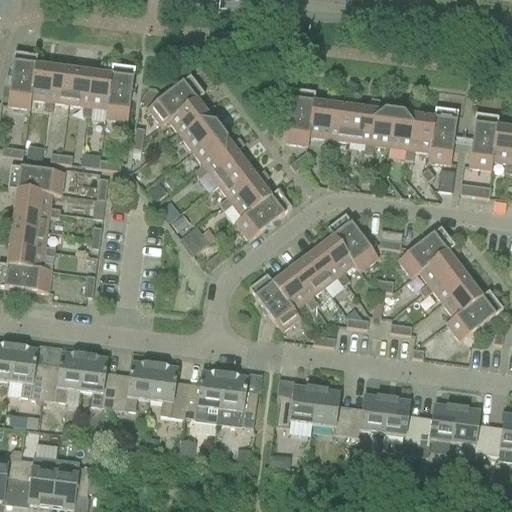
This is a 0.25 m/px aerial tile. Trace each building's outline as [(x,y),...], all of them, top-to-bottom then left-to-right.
[(13,57),(6,111),(29,114),(30,105),(35,70),(36,60),(13,57)] [(53,72),(35,70),(30,105),(44,107),(43,117),(47,117),(53,72)] [(110,80),(105,115),(104,124),(127,127),(134,73),(111,70),(110,80)] [(72,75),(53,72),(47,117),(51,118),(53,108),(68,110),(72,75)] [(92,77),(72,75),(68,110),(83,112),(81,122),(86,123),(92,77)] [(110,80),(92,77),(86,123),(90,123),(91,113),(105,115),(110,80)] [(146,114),(156,127),(160,132),(167,126),(196,104),(203,99),(189,81),(146,114)] [(308,142),(313,107),(314,97),(291,95),(284,148),(307,151),(308,142)] [(313,107),(308,142),(324,144),(322,154),(327,155),(334,99),(329,99),(328,109),(313,107)] [(334,99),(327,155),(331,156),(332,145),(348,147),(353,112),(337,110),(338,100),(334,99)] [(196,104),(167,126),(176,138),(168,144),(171,148),(216,114),(213,110),(205,117),(196,104)] [(363,160),(367,160),(374,105),(370,104),(368,114),(353,112),(348,147),(364,149),(363,160)] [(367,160),(371,161),(373,151),(388,153),(393,118),(377,115),(379,105),(374,105),(367,160)] [(388,153),(401,154),(404,155),(403,165),(407,166),(414,110),(410,109),(409,120),(393,118),(388,153)] [(407,166),(412,166),(413,156),(428,158),(433,123),(418,121),(419,111),(414,110),(407,166)] [(220,136),(212,126),(210,124),(219,117),(216,114),(171,148),(174,151),(182,145),(192,158),(220,136)] [(433,123),(428,158),(427,167),(449,170),(457,117),(434,114),(433,123)] [(490,176),(491,166),(496,131),(497,122),(474,119),(467,173),(490,176)] [(511,133),(496,131),(491,166),(505,168),(504,179),(508,179),(511,148),(511,133)] [(142,145),(144,134),(135,133),(133,144),(142,145)] [(220,136),(192,158),(201,170),(193,177),(196,180),(241,146),(238,143),(230,149),(220,136)] [(141,155),(142,145),(133,144),(132,154),(141,155)] [(241,146),(196,180),(199,184),(207,177),(217,190),(245,169),(235,156),(243,150),(241,146)] [(11,162),(12,154),(2,152),(0,161),(11,162)] [(23,155),(12,154),(11,162),(22,164),(23,155)] [(311,164),(305,157),(297,164),(302,171),(311,164)] [(60,169),(61,160),(50,159),(49,167),(60,169)] [(70,170),(71,161),(61,160),(60,169),(70,170)] [(302,171),(297,164),(288,170),(294,177),(302,171)] [(108,175),(109,166),(99,165),(97,174),(108,175)] [(120,168),(109,166),(108,175),(119,177),(120,168)] [(265,179),(263,175),(254,181),(245,169),(217,190),(226,203),(218,209),(221,213),(265,179)] [(10,171),(7,188),(7,194),(16,195),(51,200),(60,201),(64,178),(10,171)] [(426,188),(433,182),(427,173),(420,179),(426,188)] [(450,198),(453,177),(438,175),(436,196),(450,198)] [(221,213),(224,216),(232,210),(241,222),(269,201),(260,188),(268,182),(265,179),(221,213)] [(106,196),(107,185),(98,184),(97,194),(106,196)] [(468,201),(470,191),(460,189),(459,200),(468,201)] [(478,203),(480,192),(470,191),(468,201),(478,203)] [(490,193),(480,192),(478,203),(488,204),(490,193)] [(104,206),(106,196),(97,194),(95,205),(104,206)] [(13,213),(59,219),(60,215),(49,214),(51,200),(16,195),(13,213)] [(269,201),(241,222),(234,228),(247,246),(290,213),(277,195),(269,201)] [(102,225),(104,206),(95,205),(93,223),(102,225)] [(59,219),(13,213),(11,233),(46,237),(48,222),(58,224),(59,219)] [(344,220),(326,234),(332,242),(353,270),(359,277),(377,263),(344,220)] [(195,231),(179,244),(192,260),(208,248),(195,231)] [(46,237),(11,233),(8,252),(54,258),(54,254),(44,252),(46,237)] [(101,234),(92,233),(90,243),(99,244),(101,234)] [(446,257),(454,251),(440,233),(397,266),(410,284),(418,278),(446,257)] [(401,239),(380,236),(379,244),(390,246),(400,247),(401,239)] [(332,242),(317,253),(345,289),(349,287),(342,278),(353,270),(332,242)] [(98,255),(99,244),(90,243),(89,254),(98,255)] [(388,254),(390,246),(379,244),(378,253),(388,254)] [(399,256),(400,248),(400,247),(390,246),(388,254),(399,256)] [(54,258),(8,252),(6,270),(41,275),(43,261),(53,262),(54,258)] [(317,253),(302,265),(323,293),(335,284),(342,292),(345,289),(317,253)] [(208,276),(225,263),(220,256),(203,269),(208,276)] [(446,257),(418,278),(427,290),(418,296),(421,300),(455,274),(458,272),(453,265),(446,257)] [(302,265),(286,277),(314,313),(318,311),(311,302),(323,293),(302,265)] [(0,292),(47,299),(50,281),(50,276),(41,275),(6,270),(0,269),(0,292)] [(455,274),(421,300),(424,303),(432,297),(441,308),(469,287),(462,278),(458,272),(455,274)] [(286,277),(272,288),(293,316),(304,307),(311,316),(314,313),(286,277)] [(272,288),(266,280),(248,294),(281,337),(299,323),(293,316),(272,288)] [(93,293),(94,282),(85,281),(84,292),(93,293)] [(383,297),(384,286),(375,285),(374,296),(383,297)] [(393,287),(384,286),(383,297),(392,298),(393,287)] [(469,287),(441,308),(452,323),(480,302),(476,296),(469,287)] [(91,303),(93,293),(84,292),(82,302),(91,303)] [(458,347),(502,314),(488,296),(480,302),(452,323),(445,329),(458,347)] [(356,334),(357,325),(346,324),(345,332),(356,334)] [(367,326),(357,325),(356,334),(366,335),(367,326)] [(399,340),(400,331),(389,329),(388,338),(399,340)] [(411,332),(400,331),(399,340),(409,341),(411,332)] [(501,350),(502,340),(494,338),(492,349),(501,350)] [(322,352),(323,343),(313,341),(312,350),(322,352)] [(333,353),(334,344),(323,343),(322,352),(333,353)] [(0,386),(9,387),(14,350),(3,348),(2,350),(0,350),(0,386)] [(36,355),(24,353),(24,351),(14,350),(9,387),(21,389),(19,403),(42,406),(46,375),(34,374),(36,355)] [(423,356),(412,354),(411,363),(421,365),(423,356)] [(79,396),(84,359),(73,357),(72,360),(60,358),(58,377),(46,375),(42,406),(64,409),(66,395),(79,396)] [(106,364),(94,363),(94,360),(84,359),(79,396),(91,398),(89,412),(112,415),(116,385),(104,383),(106,364)] [(149,406),(154,368),(143,367),(143,369),(130,367),(128,386),(116,385),(112,415),(134,418),(136,404),(149,406)] [(177,374),(164,372),(164,370),(154,368),(149,406),(161,407),(159,421),(182,424),(186,394),(174,393),(177,374)] [(219,415),(224,377),(213,376),(213,378),(200,377),(198,396),(186,394),(182,424),(217,429),(219,415)] [(224,377),(219,415),(231,417),(229,431),(252,434),(256,404),(244,402),(247,383),(234,381),(234,379),(224,377)] [(311,430),(316,394),(293,391),(290,410),(278,409),(275,432),(288,434),(289,427),(311,430)] [(339,397),(316,394),(311,430),(333,433),(332,439),(345,441),(348,418),(336,416),(339,397)] [(381,439),(386,404),(363,401),(360,420),(348,418),(345,441),(358,443),(359,436),(381,439)] [(414,461),(418,427),(406,426),(409,407),(386,404),(381,439),(403,442),(401,460),(413,462),(413,461),(414,461)] [(451,448),(456,413),(433,410),(430,429),(418,427),(414,461),(427,463),(429,445),(451,448)] [(479,416),(456,413),(451,448),(473,451),(472,458),(485,460),(488,437),(476,435),(479,416)] [(12,417),(10,428),(37,434),(39,422),(12,417)] [(511,467),(511,420),(503,419),(500,438),(488,437),(485,460),(498,462),(498,466),(511,467)] [(47,511),(49,511),(54,477),(55,465),(33,462),(33,467),(20,466),(17,489),(28,490),(26,509),(47,511)] [(5,487),(17,489),(20,466),(7,464),(6,471),(0,470),(0,505),(2,506),(5,487)] [(55,465),(54,477),(49,511),(72,511),(75,496),(87,498),(90,475),(78,473),(78,468),(55,465)]
